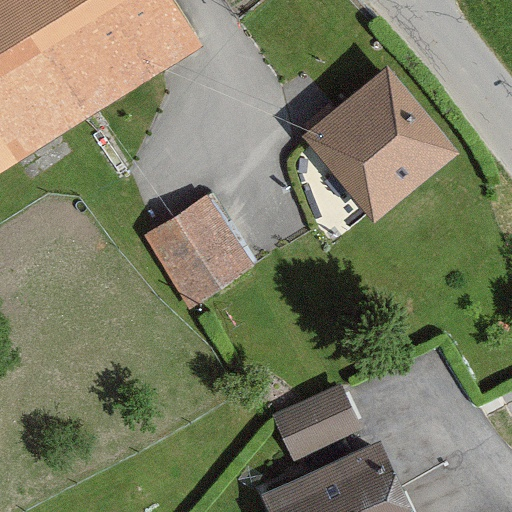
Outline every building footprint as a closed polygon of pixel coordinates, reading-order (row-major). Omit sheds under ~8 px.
[(179,0),(0,0),(0,171),(205,40),(179,0)] [(394,57),(303,124),(368,212),(459,145),(394,57)] [(214,185),(146,225),(189,297),(257,257),(214,185)] [(345,376),(277,404),(298,454),(365,426),(345,376)] [(426,511),(388,425),(262,480),(275,511),(426,511)]
